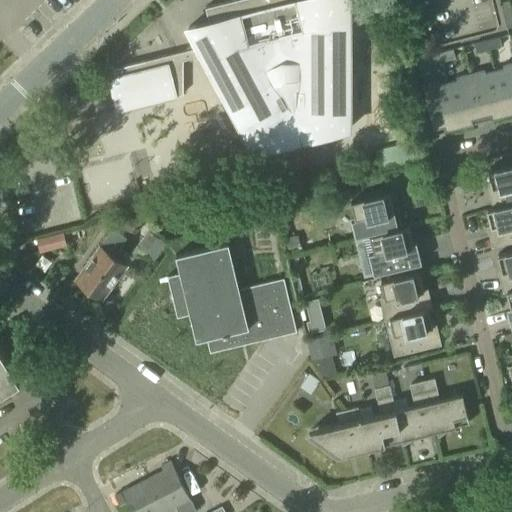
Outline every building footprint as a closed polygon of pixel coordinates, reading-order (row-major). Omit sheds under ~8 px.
[(348,34),(340,34),(340,21),(339,20),(348,18),(347,0),(239,0),(205,9),(209,24),(190,29),(199,47),(113,69),(115,77),(110,78),(118,111),(182,95),(183,59),(216,51),(212,52),(212,53),(218,65),(210,69),(223,93),(214,98),(223,114),(232,109),(255,153),(291,134),(294,137),(297,138),(301,138),(304,136),(307,133),(308,130),(348,130),(348,80),(358,80),(358,62),(348,62),(348,34)] [(503,16),(511,13),(511,12),(509,1),(500,3),(503,16)] [(424,2),(423,13),(439,15),(440,3),(424,2)] [(511,26),(511,13),(503,16),(506,28),(511,26)] [(157,30),(159,49),(175,47),(173,29),(157,30)] [(499,37),(487,41),(489,50),(502,46),(499,37)] [(487,41),(474,44),(476,53),(489,50),(487,41)] [(453,49),(440,53),(442,61),(455,58),(453,49)] [(440,53),(427,56),(430,65),(442,61),(440,53)] [(511,63),(503,66),(503,69),(494,71),(505,114),(511,112),(511,63)] [(485,73),(484,70),(470,74),(481,118),(491,115),(491,118),(505,114),(494,71),(485,73)] [(457,81),(448,83),(459,126),(473,123),(472,120),(481,118),(470,74),(456,78),(457,81)] [(448,83),(439,85),(438,82),(423,86),(433,126),(434,130),(444,127),(445,130),(459,126),(448,83)] [(107,156),(74,160),(78,190),(159,180),(153,127),(167,125),(164,103),(146,105),(149,126),(142,127),(143,138),(105,143),(107,156)] [(487,210),(511,203),(511,164),(508,166),(507,163),(494,166),(494,169),(488,171),(494,195),(491,196),(494,208),(487,209),(487,210)] [(354,240),(408,227),(408,226),(401,228),(398,217),(395,217),(394,210),(389,193),(383,194),(382,192),(368,195),(369,198),(351,202),(355,219),(350,220),(355,239),(354,240)] [(511,203),(487,210),(493,234),(490,235),(493,246),(491,246),(492,248),(511,242),(511,203)] [(129,233),(137,222),(126,214),(118,225),(129,233)] [(408,227),(354,240),(355,241),(369,237),(373,253),(370,254),(374,273),(373,273),(374,275),(421,263),(421,261),(420,262),(417,250),(414,251),(408,227)] [(113,228),(100,246),(99,246),(75,279),(89,289),(119,248),(126,238),(113,228)] [(167,243),(158,236),(149,229),(138,246),(146,253),(145,254),(154,261),(167,243)] [(65,245),(62,233),(38,239),(41,251),(65,245)] [(300,250),(297,233),(284,236),(287,253),(300,250)] [(238,289),(233,268),(227,245),(228,244),(228,243),(176,256),(176,257),(178,257),(182,272),(167,276),(177,317),(192,313),(198,338),(196,339),(196,340),(206,338),(210,352),(239,345),(244,344),(260,340),(283,335),(296,331),(283,278),(238,289)] [(119,248),(89,289),(102,299),(127,266),(124,264),(130,255),(119,248)] [(503,292),(511,289),(511,250),(498,254),(504,279),(501,280),(504,291),(503,291),(503,292)] [(385,320),(432,308),(431,308),(428,296),(425,297),(419,272),(380,282),(385,298),(381,299),(386,319),(385,319),(385,320)] [(511,289),(503,292),(503,293),(507,292),(510,307),(507,308),(511,329),(511,328),(511,289)] [(318,298),(305,302),(310,322),(306,323),(308,332),(325,328),(318,298)] [(432,309),(432,308),(385,320),(390,319),(394,334),(390,335),(395,355),(394,355),(394,356),(441,345),(441,343),(440,344),(437,332),(434,333),(429,310),(432,309)] [(324,356),(321,344),(310,346),(313,359),(324,356)] [(0,393),(19,381),(0,349),(0,393)] [(299,387),(310,394),(319,381),(308,374),(299,387)] [(390,385),(389,385),(403,445),(404,445),(404,444),(416,436),(415,436),(436,431),(438,437),(425,381),(424,381),(427,392),(413,396),(416,405),(396,410),(390,385)] [(425,381),(438,437),(439,437),(439,436),(451,428),(469,423),(465,407),(460,408),(457,395),(438,400),(436,390),(428,392),(426,381),(425,381)] [(403,445),(389,385),(388,385),(391,396),(378,399),(382,413),(360,418),(358,407),(357,407),(368,454),(369,454),(369,453),(381,445),(381,444),(401,440),(403,445)] [(368,454),(357,407),(335,412),(338,424),(308,431),(340,454),(366,448),(368,454)] [(168,511),(191,500),(171,461),(161,466),(162,470),(147,478),(165,511),(168,511)] [(165,511),(147,478),(122,492),(132,511),(165,511)] [(114,496),(119,506),(126,503),(120,493),(114,496)]
